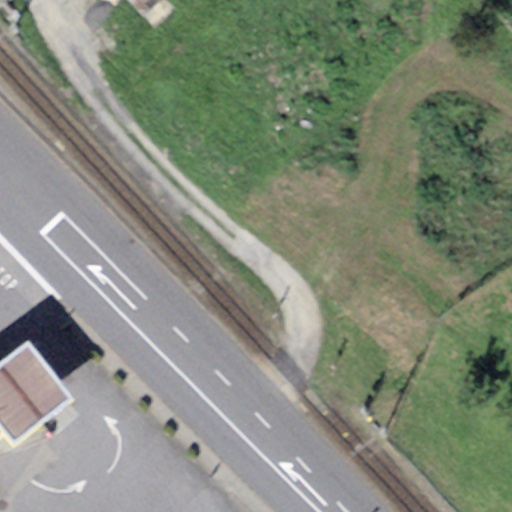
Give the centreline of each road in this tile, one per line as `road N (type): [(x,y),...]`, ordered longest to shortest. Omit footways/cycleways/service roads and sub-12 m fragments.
road 1 (track): [(244,408),(291,367),(303,321),(299,298),(164,183),(41,37),(59,0)]
road 2 (primary): [(346,511),(0,150)]
